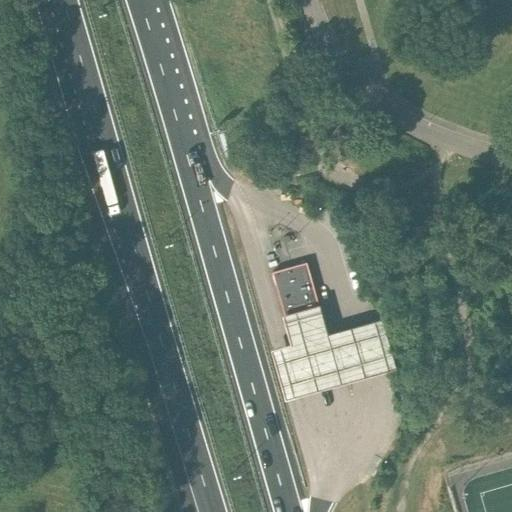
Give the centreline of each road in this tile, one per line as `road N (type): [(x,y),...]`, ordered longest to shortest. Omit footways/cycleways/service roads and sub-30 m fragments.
road 1 (trunk): [(64,0),(213,511)]
road 2 (trunk): [(288,511),(183,154)]
road 3 (residential): [(511,160),(447,141),(388,111),(340,63),(310,0)]
road 4 (trunk): [(183,154),(133,0)]
